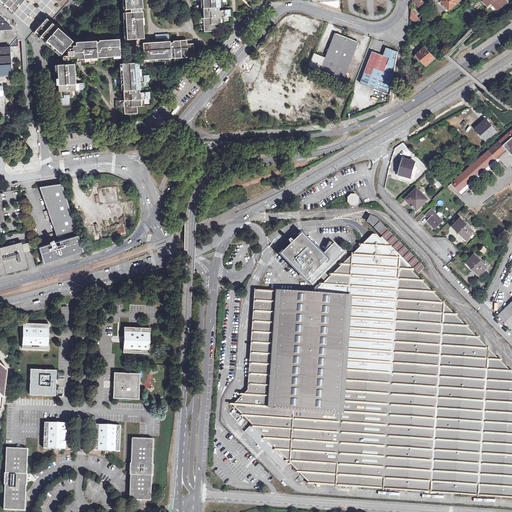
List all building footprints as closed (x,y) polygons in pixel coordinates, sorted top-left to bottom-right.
[(0,0),(0,3),(11,14),(27,27),(33,32),(37,35),(49,22),(61,8),(67,0),(0,0)] [(121,0),(124,39),(143,38),(140,0),(121,0)] [(198,18),(198,23),(199,25),(203,25),(204,32),(217,31),(217,30),(216,24),(224,24),(223,17),(231,16),(230,9),(216,10),(216,7),(219,7),(219,0),(222,0),(194,0),(195,2),(202,1),(202,8),(203,18),(198,18)] [(460,0),(442,0),(441,1),(448,9),(455,3),(457,5),(461,1),(460,0)] [(485,0),(484,1),(488,6),(491,3),(498,10),(507,2),(505,0),(485,0)] [(415,23),(420,19),(412,10),(411,19),(415,23)] [(0,16),(0,83),(14,83),(13,56),(21,55),(17,32),(0,16)] [(65,57),(66,64),(54,65),(55,91),(53,91),(53,98),(58,98),(59,106),(70,105),(69,97),(76,97),(75,90),(82,90),(85,90),(84,83),(74,83),(74,77),(75,77),(75,70),(74,70),(73,63),(68,64),(68,57),(75,57),(75,61),(79,60),(83,60),(89,60),(89,65),(96,65),(96,59),(119,58),(118,42),(118,40),(78,43),(74,43),(74,45),(71,45),(69,45),(68,44),(69,43),(71,41),(61,32),(58,30),(53,26),(49,22),(45,18),(43,20),(33,32),(37,35),(42,39),(46,43),(49,46),(59,54),(65,47),(66,48),(64,51),(64,55),(63,55),(62,55),(61,56),(61,57),(61,58),(62,59),(63,59),(64,59),(64,58),(65,58),(65,57)] [(315,45),(318,37),(283,26),(267,76),(293,85),(308,43),(315,45)] [(313,54),(308,66),(343,80),(358,42),(334,33),(324,58),(313,54)] [(142,43),(143,62),(164,61),(164,66),(171,65),(171,63),(170,58),(181,57),(181,62),(188,62),(187,57),(194,57),(193,43),(187,44),(186,40),(181,41),(177,41),(169,42),(169,34),(155,35),(156,42),(142,43)] [(136,55),(138,45),(134,44),(129,43),(127,49),(127,50),(127,51),(128,52),(129,53),(130,53),(131,52),(131,54),(136,55)] [(388,90),(400,51),(386,47),(384,56),(373,52),(363,82),(388,90)] [(425,47),(416,55),(422,61),(423,60),(427,66),(435,59),(425,47)] [(139,69),(138,62),(120,63),(119,63),(120,77),(114,77),(115,84),(120,84),(121,90),(123,90),(123,92),(124,100),(119,101),(119,107),(124,107),(124,114),(137,113),(137,106),(144,106),(143,99),(151,99),(150,92),(139,92),(139,89),(143,89),(142,82),(150,82),(149,75),(142,75),(142,69),(139,69)] [(486,120),(476,129),(480,133),(481,133),(487,140),(496,131),(486,120)] [(452,129),(447,124),(442,130),(446,134),(452,129)] [(511,130),(449,186),(455,193),(458,190),(460,192),(507,150),(511,155),(511,130)] [(511,155),(507,150),(460,192),(462,195),(501,162),(505,166),(508,163),(511,167),(511,155)] [(415,162),(404,159),(399,175),(411,178),(415,162)] [(76,230),(63,189),(57,191),(55,184),(41,187),(52,221),(58,223),(60,230),(55,232),(56,236),(65,233),(67,238),(58,240),(59,242),(55,243),(52,239),(48,241),(49,243),(38,247),(42,261),(78,250),(75,242),(79,241),(77,235),(68,237),(67,233),(76,230)] [(428,200),(417,188),(405,199),(409,203),(410,202),(414,205),(413,206),(417,211),(422,206),(420,205),(423,202),(425,203),(428,200)] [(475,205),(481,200),(476,194),(470,200),(475,205)] [(353,195),(348,200),(353,206),(359,200),(353,195)] [(492,213),(502,202),(500,200),(490,211),(492,213)] [(443,221),(432,210),(426,215),(430,219),(428,221),(435,229),(443,221)] [(369,224),(379,233),(382,230),(384,228),(376,219),(370,216),(368,218),(366,222),(369,224)] [(461,219),(453,227),(459,233),(466,239),(472,233),(474,231),(461,219)] [(251,387),(247,391),(233,405),(252,424),(246,431),(283,468),(289,462),(310,482),(309,484),(511,497),(511,373),(504,365),(493,355),(483,344),(473,334),(461,321),(438,301),(412,272),(414,270),(419,274),(423,272),(424,268),(405,249),(384,228),(382,230),(379,233),(383,237),(380,240),(376,236),(372,235),(371,237),(357,250),(329,277),(327,275),(348,254),(335,242),(334,243),(323,254),(325,256),(322,259),(299,237),(294,242),(291,240),(289,242),(292,244),(284,252),(282,252),(282,255),(289,262),(292,259),(307,274),(304,277),(308,281),(316,272),(321,277),(325,281),(314,292),(314,294),(296,292),(271,291),(258,290),(251,387)] [(466,239),(459,233),(458,234),(466,242),(473,234),(472,233),(466,239)] [(331,240),(323,254),(334,243),(331,240)] [(0,276),(28,269),(21,242),(0,247),(0,276)] [(488,250),(484,246),(480,250),(484,254),(488,250)] [(475,255),(466,263),(472,269),(479,275),(485,269),(487,267),(475,255)] [(292,259),(289,262),(301,274),(304,277),(307,274),(292,259)] [(479,275),(472,269),(471,270),(479,278),(486,271),(485,269),(479,275)] [(316,282),(321,277),(316,272),(308,281),(313,286),(314,284),(313,282),(314,281),(316,282)] [(511,301),(498,316),(511,329),(511,301)] [(49,323),(23,322),(22,348),(47,350),(48,336),(49,323)] [(151,328),(125,326),(124,339),(124,352),(150,353),(151,328)] [(56,370),(31,369),(30,395),(55,395),(56,382),(56,370)] [(140,373),(115,372),(114,385),(113,398),(139,399),(140,373)] [(237,423),(241,427),(246,421),(242,418),(237,423)] [(72,424),(46,423),(45,448),(58,448),(71,449),(72,424)] [(121,425),(96,424),(95,450),(108,451),(121,451),(121,425)] [(145,438),(134,438),(133,463),(132,463),(132,468),(132,475),(132,499),(139,499),(143,500),(153,500),(154,475),(155,475),(155,464),(154,464),(155,438),(148,438),(145,438)] [(29,473),(30,448),(8,447),(7,472),(6,472),(6,484),(7,484),(5,509),(27,510),(28,496),(28,492),(28,485),(29,485),(29,476),(29,473)]
